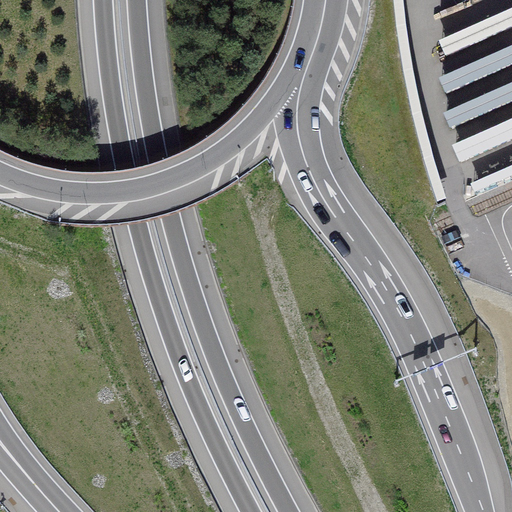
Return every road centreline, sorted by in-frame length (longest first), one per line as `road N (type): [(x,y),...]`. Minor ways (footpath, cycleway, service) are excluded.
road 1 (motorway): [(288,511),(220,370),(182,261),(157,159),(137,0)]
road 2 (motorway): [(102,0),(122,164),(146,260),(190,388),(249,511)]
road 3 (motorway): [(477,511),(411,332),(305,161),(293,75)]
road 4 (motorway): [(0,173),(96,196),(173,179),(245,134),(293,75)]
